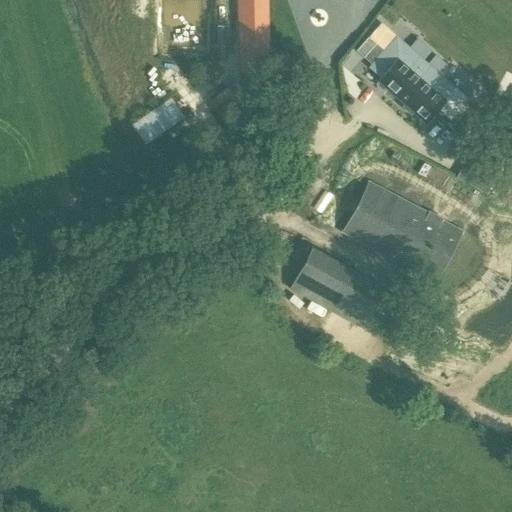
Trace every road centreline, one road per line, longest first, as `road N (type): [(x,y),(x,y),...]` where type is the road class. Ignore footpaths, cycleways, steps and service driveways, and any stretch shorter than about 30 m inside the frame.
road 1 (unknown): [(260,225),(282,193),(364,120),(399,127),(449,154)]
road 2 (unknown): [(260,225),(389,272)]
